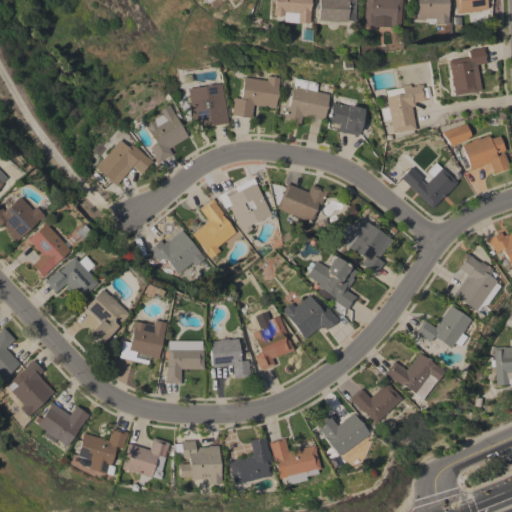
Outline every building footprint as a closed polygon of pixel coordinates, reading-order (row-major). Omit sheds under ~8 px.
[(308,0),(308,12),(309,12),(308,24),(296,23),(296,13),(283,12),(282,16),(272,15),(272,9),(273,9),(273,0),(308,0)] [(355,0),(354,20),(346,20),(346,22),(337,21),(337,22),(328,22),(328,21),(317,20),(317,0),(355,0)] [(401,0),(401,4),(400,3),(399,28),(387,28),(388,18),(372,17),(372,26),(363,26),(363,0),(401,0)] [(446,0),(447,24),(434,24),(434,18),(416,19),(415,0),(446,0)] [(483,0),(485,10),(455,14),(452,0),(483,0)] [(468,57),(467,50),(483,47),(485,63),(472,65),(474,79),(477,79),(478,89),(476,90),(476,92),(470,93),(470,92),(453,95),(451,86),(450,86),(449,78),(450,78),(447,60),(468,57)] [(267,80),(267,76),(280,77),(278,86),(277,86),(274,108),(252,105),(250,117),(230,114),(233,97),(240,98),(243,77),(267,80)] [(318,83),(316,91),(328,94),(322,120),(310,117),(309,118),(301,116),(299,123),(283,120),(286,106),(288,106),(294,78),(318,83)] [(227,123),(210,125),(209,122),(192,124),(187,89),(221,83),(227,123)] [(401,87),(401,86),(409,84),(410,87),(415,86),(415,85),(422,84),(425,100),(413,102),(414,106),(410,106),(413,121),(412,122),(414,129),(408,131),(407,129),(390,133),(388,119),(381,120),(379,108),(386,107),(384,96),(385,96),(384,91),(401,87)] [(338,105),(346,106),(346,105),(352,106),(363,108),(357,135),(336,131),(338,123),(327,121),(331,102),(338,103),(338,105)] [(187,137),(168,148),(171,154),(157,162),(149,147),(154,144),(143,125),(159,115),(156,111),(168,104),(187,137)] [(465,123),(470,135),(463,140),(449,145),(440,132),(465,123)] [(460,145),(470,142),(470,140),(478,137),(479,138),(488,135),(489,138),(498,135),(504,150),(495,153),(495,155),(503,153),(508,168),(492,173),(488,162),(469,169),(460,145)] [(94,167),(105,154),(104,154),(110,147),(110,148),(118,139),(127,147),(130,144),(146,157),(152,162),(150,163),(149,162),(142,170),(143,171),(141,174),(131,166),(115,186),(94,167)] [(399,177),(410,166),(421,177),(419,179),(423,184),(440,167),(456,183),(446,194),(445,193),(430,208),(399,177)] [(252,178),(269,214),(249,224),(251,229),(242,233),(240,229),(239,229),(228,206),(223,208),(217,195),(252,178)] [(306,192),(310,184),(326,191),(324,195),(326,195),(324,199),(322,199),(320,204),(319,204),(311,223),(275,208),(284,188),(283,188),(285,183),(306,192)] [(31,210),(35,206),(43,215),(15,241),(7,232),(8,232),(0,223),(0,207),(3,210),(18,196),(31,210)] [(207,220),(198,209),(211,198),(215,202),(214,203),(222,213),(220,214),(234,232),(216,247),(219,250),(209,258),(191,234),(207,220)] [(390,239),(377,259),(382,262),(375,274),(361,264),(364,259),(342,244),(360,218),(390,239)] [(70,250),(46,272),(47,273),(42,277),(31,265),(42,255),(27,239),(44,223),(70,250)] [(204,258),(194,266),(191,262),(177,274),(165,259),(160,263),(158,260),(157,261),(147,249),(159,239),(162,244),(165,242),(180,230),(204,258)] [(511,267),(510,269),(499,250),(493,253),(489,246),(488,246),(485,239),(499,231),(501,236),(504,235),(504,236),(511,231),(511,267)] [(474,310),(451,295),(465,274),(455,267),(465,253),(471,257),(471,258),(478,262),(479,261),(490,269),(486,275),(494,281),(474,310)] [(43,281),(47,277),(47,278),(56,270),(57,271),(73,257),(78,262),(84,256),(93,265),(86,271),(97,283),(79,299),(65,283),(54,293),(43,281)] [(356,271),(351,278),(353,279),(345,290),(355,296),(346,309),(330,299),(332,296),(317,286),(318,284),(305,275),(315,261),(325,268),(328,264),(327,264),(332,256),(356,271)] [(100,289),(129,314),(116,328),(115,327),(101,343),(95,338),(94,340),(89,336),(90,334),(89,333),(99,321),(84,308),(100,289)] [(281,310),(290,303),(293,307),(308,295),(321,312),(327,308),(337,320),(325,330),(322,326),(319,329),(318,327),(303,339),(281,310)] [(431,336),(427,342),(413,333),(422,320),(433,327),(448,306),(468,320),(459,333),(464,336),(457,346),(452,343),(448,348),(431,336)] [(290,346),(291,346),(293,350),(282,355),(281,354),(271,358),(273,365),(254,373),(249,356),(254,354),(254,355),(259,352),(251,333),(260,329),(258,324),(277,315),(290,346)] [(156,359),(148,357),(148,355),(135,352),(134,358),(147,361),(146,364),(118,357),(121,341),(128,342),(133,321),(151,325),(153,320),(164,323),(156,359)] [(0,381),(0,329),(2,328),(13,340),(4,348),(18,363),(0,381)] [(218,340),(218,339),(227,338),(227,339),(237,338),(239,361),(247,360),(248,371),(249,371),(249,376),(245,376),(245,377),(236,378),(236,377),(232,377),(231,366),(213,367),(210,367),(208,341),(218,340)] [(201,340),(201,348),(202,348),(202,363),(203,363),(203,369),(180,369),(180,383),(164,383),(164,378),(165,378),(165,370),(165,366),(166,366),(166,349),(167,349),(167,340),(201,340)] [(511,378),(506,379),(506,384),(494,385),(493,366),(489,367),(489,359),(493,359),(493,351),(492,352),(492,347),(504,346),(504,347),(511,347),(511,378)] [(432,364),(442,371),(435,381),(434,380),(419,399),(412,394),(412,393),(398,383),(397,384),(388,377),(387,378),(383,374),(393,361),(404,370),(417,353),(432,364)] [(26,417),(18,408),(22,405),(8,390),(5,394),(0,389),(18,371),(19,372),(26,365),(25,365),(31,360),(42,371),(38,375),(40,377),(39,378),(53,392),(26,417)] [(373,423),(361,410),(360,412),(352,404),(348,400),(349,398),(348,397),(357,389),(358,390),(359,389),(368,398),(378,388),(379,389),(385,382),(389,386),(388,387),(399,398),(373,423)] [(35,425),(36,424),(32,421),(36,416),(40,419),(51,403),(68,415),(75,405),(88,415),(85,420),(84,419),(77,429),(65,446),(35,425)] [(336,456),(320,435),(321,434),(318,429),(317,429),(314,425),(327,415),(335,425),(351,413),(366,434),(336,456)] [(126,432),(124,439),(123,439),(120,448),(114,446),(108,465),(112,467),(109,475),(102,473),(102,474),(86,469),(88,460),(74,456),(81,434),(82,434),(83,433),(106,440),(110,428),(126,432)] [(231,485),(225,462),(247,457),(246,452),(250,451),(247,440),(263,436),(265,443),(264,443),(265,450),(266,450),(269,462),(263,463),(266,476),(231,485)] [(147,450),(151,437),(167,443),(158,472),(159,472),(157,479),(148,476),(148,477),(119,468),(126,443),(147,450)] [(317,469),(308,471),(308,472),(301,473),(275,479),(267,442),(283,438),(286,451),(312,445),(317,469)] [(187,479),(187,477),(177,478),(176,464),(186,463),(186,459),(179,459),(179,457),(173,457),(172,444),(179,443),(179,441),(192,440),(193,447),(206,447),(206,446),(216,445),(217,465),(218,465),(219,473),(217,474),(217,476),(218,476),(218,483),(214,483),(214,484),(208,485),(208,484),(205,484),(205,479),(187,479)] [(281,478),(283,485),(302,479),(301,473),(281,478)]
